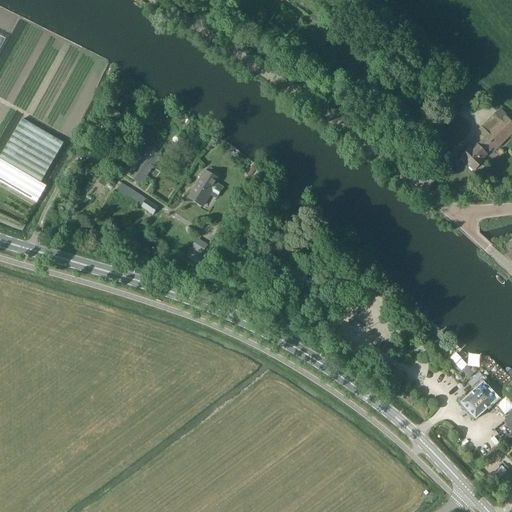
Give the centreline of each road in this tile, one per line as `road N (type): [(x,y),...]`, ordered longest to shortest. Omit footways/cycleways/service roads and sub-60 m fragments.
road 1 (secondary): [(469,488),(393,416),(269,331),(191,294),(0,242)]
road 2 (tertiary): [(452,215),(281,78),(153,0)]
